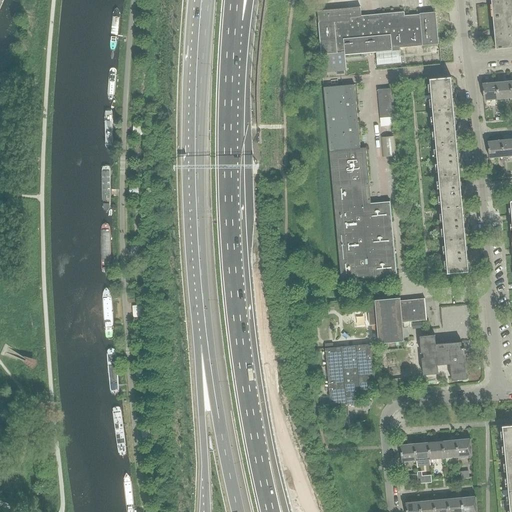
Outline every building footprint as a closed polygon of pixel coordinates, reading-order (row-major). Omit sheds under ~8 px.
[(511,0),(491,0),(493,16),(511,14),(511,0)] [(332,10),(317,11),(318,23),(321,55),(323,55),(323,58),(324,72),(346,70),(345,58),(345,55),(376,52),(376,53),(377,66),(401,63),(400,51),(400,46),(422,44),(422,46),(438,44),(436,12),(419,14),(420,15),(405,16),(404,12),(375,15),(365,15),(361,16),(360,7),(355,7),(347,8),(347,9),(335,10),(335,9),(332,10)] [(496,49),(511,47),(511,14),(493,16),(496,49)] [(430,79),(433,111),(454,109),(451,77),(430,79)] [(497,83),(498,99),(511,97),(511,81),(497,83)] [(482,84),(484,100),(498,99),(497,83),(482,84)] [(359,149),(354,85),(324,88),(341,279),(397,274),(391,202),(372,204),(367,149),(359,149)] [(380,118),(395,117),(392,88),(377,90),(380,118)] [(433,111),(436,144),(457,142),(454,109),(433,111)] [(114,112),(104,112),(103,154),(112,154),(114,112)] [(144,136),(144,126),(134,125),(133,135),(144,136)] [(398,156),(396,136),(381,138),(382,157),(398,156)] [(504,157),(511,155),(511,139),(502,140),(504,157)] [(489,158),(504,157),(502,140),(488,142),(489,158)] [(436,144),(439,176),(460,174),(457,142),(436,144)] [(110,165),(100,165),(101,214),(111,214),(110,165)] [(463,206),(460,174),(439,176),(441,208),(463,206)] [(441,208),(444,241),(466,239),(463,206),(441,208)] [(108,223),(98,224),(100,275),(110,275),(108,223)] [(469,271),(466,239),(444,241),(447,273),(469,271)] [(105,344),(115,344),(111,282),(101,283),(105,344)] [(376,303),(367,304),(369,326),(377,325),(379,344),(404,342),(402,323),(427,321),(425,299),(424,299),(400,301),(400,299),(400,298),(375,300),(375,301),(376,303)] [(134,308),(135,316),(144,315),(144,307),(146,307),(146,302),(132,303),(133,308),(134,308)] [(435,335),(419,337),(423,376),(439,374),(438,366),(450,364),(452,380),(467,379),(464,348),(462,348),(461,342),(436,345),(435,335)] [(330,406),(338,405),(358,403),(356,388),(359,388),(360,392),(376,390),(371,344),(325,349),(330,406)] [(116,347),(106,348),(110,395),(119,394),(116,347)] [(121,407),(112,408),(117,458),(126,457),(121,407)] [(511,424),(502,426),(505,458),(511,457),(511,424)] [(470,438),(456,440),(457,456),(472,455),(470,438)] [(443,457),(457,456),(456,440),(442,441),(443,457)] [(429,458),(443,457),(442,441),(428,442),(429,458)] [(416,460),(429,458),(428,442),(414,444),(416,460)] [(400,445),(401,461),(416,460),(414,444),(400,445)] [(134,511),(131,473),(123,474),(126,511),(134,511)] [(477,511),(476,496),(461,498),(462,511),(477,511)] [(448,511),(462,511),(461,498),(447,499),(448,511)] [(448,511),(447,499),(434,500),(434,511),(448,511)] [(420,511),(434,511),(434,500),(420,502),(420,511)] [(420,511),(420,502),(405,503),(406,511),(420,511)]
